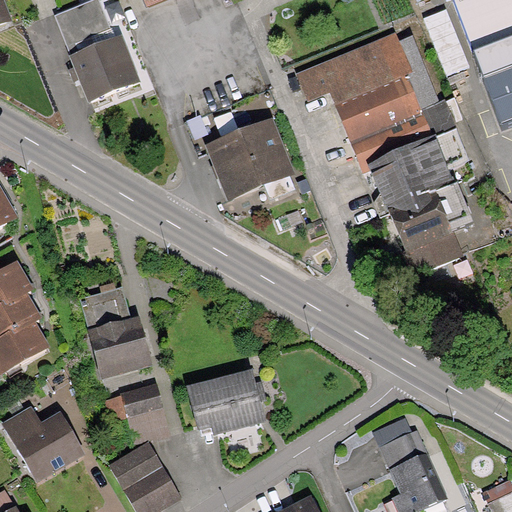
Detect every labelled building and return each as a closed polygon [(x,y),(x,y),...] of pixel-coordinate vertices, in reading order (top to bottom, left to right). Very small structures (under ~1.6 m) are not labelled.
[(0,0),(0,27),(15,22),(6,0),(0,0)] [(70,56),(115,38),(98,0),(93,0),(54,16),(70,56)] [(142,0),(145,8),(165,0),(142,0)] [(511,0),(446,0),(447,2),(451,0),(453,0),(474,53),(511,38),(511,0)] [(447,10),(424,20),(448,77),(471,67),(447,10)] [(89,106),(143,85),(124,35),(115,38),(70,56),(89,106)] [(412,76),(396,37),(299,76),(310,103),(330,95),(353,145),(422,114),(421,110),(408,77),(412,76)] [(511,38),(474,53),(505,127),(511,124),(511,38)] [(421,110),(422,114),(353,145),(365,174),(370,172),(403,245),(449,225),(453,234),(473,224),(459,184),(475,178),(445,101),(421,110)] [(294,176),(270,119),(204,146),(228,203),(294,176)] [(0,230),(19,220),(9,203),(0,187),(0,230)] [(453,234),(449,225),(403,245),(417,278),(463,258),(453,234)] [(37,294),(18,264),(0,275),(0,372),(3,377),(51,348),(36,324),(44,320),(30,298),(37,294)] [(140,319),(132,321),(123,289),(80,301),(102,381),(153,367),(145,338),(140,319)] [(251,373),(187,389),(199,434),(202,433),(203,437),(214,434),(215,437),(265,424),(257,395),(251,373)] [(121,394),(122,398),(105,402),(111,424),(128,420),(135,446),(170,437),(157,385),(121,394)] [(61,415),(43,426),(33,409),(4,426),(38,484),(86,456),(61,415)] [(397,511),(420,511),(449,500),(419,431),(412,434),(406,420),(374,434),(388,468),(400,495),(392,499),(397,511)] [(182,499),(150,444),(111,467),(137,511),(159,511),(160,511),(182,499)] [(483,493),(491,511),(511,511),(511,486),(509,480),(483,493)] [(384,484),(358,494),(364,511),(369,511),(392,504),(384,484)] [(0,494),(0,511),(9,511),(17,508),(7,490),(0,494)] [(318,511),(310,495),(278,511),(318,511)]
